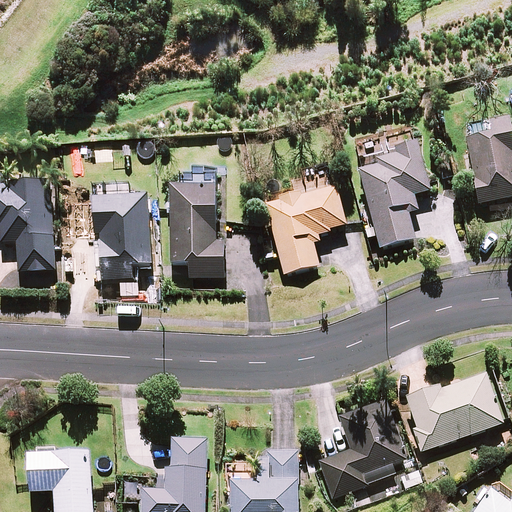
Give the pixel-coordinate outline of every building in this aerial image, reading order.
[(511,202),(511,124),(470,131),(482,207),(511,202)] [(433,194),(422,146),(399,151),(400,157),(381,162),(382,169),(364,173),(382,250),(418,242),(411,214),(420,212),(417,198),(433,194)] [(196,170),(196,176),(186,175),(185,189),(175,189),(174,266),(192,266),(192,281),(228,281),(228,245),(219,245),(220,188),(220,171),(196,170)] [(0,179),(0,238),(3,238),(3,245),(21,245),(22,274),(58,273),(54,186),(9,187),(9,179),(0,179)] [(126,186),(104,187),(106,272),(106,283),(135,282),(135,267),(154,267),(152,207),(135,208),(134,198),(126,198),(126,186)] [(323,237),(335,234),(334,232),(349,228),(339,189),(270,206),(287,277),(322,268),(317,248),(325,246),(323,237)] [(506,427),(490,378),(445,393),(444,390),(409,402),(427,453),(506,427)] [(371,427),(365,412),(342,420),(354,452),(323,463),(335,498),(396,477),(393,468),(410,462),(395,419),(371,427)] [(207,511),(211,444),(176,442),(174,470),(167,470),(166,493),(146,492),(144,511),(207,511)] [(96,511),(94,455),(34,457),(35,495),(58,494),(57,511),(96,511)] [(301,511),(301,455),(264,455),(265,484),(234,485),(234,511),(301,511)] [(511,511),(511,501),(496,490),(480,511),(511,511)]
